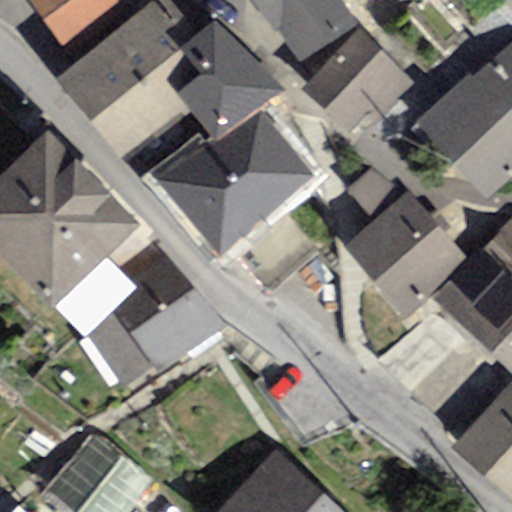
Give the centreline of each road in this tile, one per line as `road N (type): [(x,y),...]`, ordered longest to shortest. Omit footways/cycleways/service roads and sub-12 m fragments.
road 1 (tertiary): [(9,42),(209,277),(377,412)]
road 2 (residential): [(377,412),(333,240),(313,211),(334,169),(302,104),(230,0)]
road 3 (tertiary): [(511,507),(377,412)]
